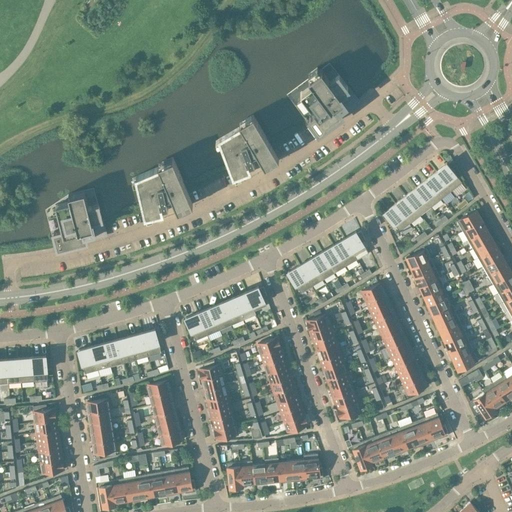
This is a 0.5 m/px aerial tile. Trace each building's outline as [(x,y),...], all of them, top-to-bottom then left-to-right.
[(315,133),(318,131),(358,101),(333,68),(329,64),(329,63),(322,69),(321,68),(308,78),(308,79),(287,95),(315,133)] [(220,138),(232,171),(234,175),(249,169),(247,165),(261,160),(265,166),(279,158),(253,115),(239,123),(241,126),(220,138)] [(178,210),(192,203),(173,157),(158,164),(159,166),(137,176),(146,214),(161,211),(160,206),(175,203),(178,210)] [(436,171),(451,190),(462,182),(451,168),(447,164),(446,162),(436,171)] [(436,171),(426,179),(441,198),(451,190),(436,171)] [(426,179),(415,187),(431,206),(441,198),(426,179)] [(415,187),(405,195),(421,214),(431,206),(415,187)] [(58,247),(106,235),(98,204),(88,206),(84,190),(68,194),(70,200),(55,204),(62,229),(54,231),(58,247)] [(405,195),(395,203),(410,222),(421,214),(405,195)] [(400,231),(410,222),(395,203),(384,211),(400,231)] [(476,209),(456,220),(462,230),(482,219),(476,209)] [(482,219),(462,230),(467,239),(487,228),(482,219)] [(487,228),(467,239),(472,248),(492,237),(487,228)] [(344,238),(357,259),(355,255),(366,249),(356,231),(344,238)] [(492,237),(472,248),(478,257),(497,246),(492,237)] [(344,238),(333,244),(346,266),(357,259),(344,238)] [(333,244),(322,251),(334,272),(346,266),(333,244)] [(497,246),(478,257),(483,266),(502,254),(497,246)] [(426,247),(406,257),(411,267),(431,258),(426,247)] [(322,251),(310,257),(323,279),(334,272),(322,251)] [(502,254),(483,266),(488,274),(507,263),(502,254)] [(310,257),(299,264),(312,285),(323,279),(310,257)] [(431,258),(411,267),(415,276),(435,267),(431,258)] [(511,271),(507,263),(488,274),(493,283),(511,272),(511,271)] [(301,292),(312,285),(299,264),(288,271),(301,292)] [(435,267),(415,276),(419,285),(439,276),(435,267)] [(511,272),(493,283),(498,292),(511,284),(511,272)] [(439,276),(419,285),(423,295),(444,285),(439,276)] [(366,300),(384,291),(380,282),(362,290),(366,300)] [(511,284),(498,292),(503,301),(511,295),(511,284)] [(444,285),(423,295),(428,304),(448,295),(444,285)] [(258,286),(246,291),(255,314),(256,314),(254,310),(266,305),(263,297),(259,288),(258,286)] [(246,291),(234,296),(243,319),(255,314),(246,291)] [(366,300),(370,309),(389,301),(384,291),(366,300)] [(448,295),(428,304),(432,313),(452,304),(448,305),(444,297),(448,295)] [(511,295),(503,301),(508,310),(511,307),(511,295)] [(234,296),(222,301),(231,324),(243,319),(234,296)] [(222,301),(210,306),(219,329),(231,324),(222,301)] [(370,309),(375,318),(393,310),(389,301),(370,309)] [(452,304),(432,313),(436,323),(456,313),(452,304)] [(210,306),(198,311),(208,334),(219,329),(210,306)] [(375,318),(379,328),(397,319),(393,310),(375,318)] [(208,334),(198,311),(185,317),(195,340),(208,334)] [(307,320),(310,330),(329,323),(326,313),(307,320)] [(456,313),(436,323),(440,332),(461,323),(456,313)] [(379,328),(383,337),(401,329),(397,319),(379,328)] [(310,330),(313,339),(333,333),(329,323),(310,330)] [(461,323),(440,332),(445,341),(465,332),(461,323)] [(154,328),(141,331),(148,356),(161,352),(154,328)] [(383,337),(387,346),(406,338),(401,329),(383,337)] [(141,331),(129,335),(136,359),(148,356),(141,331)] [(465,332),(445,341),(449,350),(469,341),(465,332)] [(313,339),(317,349),(336,342),(333,333),(313,339)] [(129,335),(116,338),(123,363),(136,359),(129,335)] [(257,343),(261,353),(280,346),(276,336),(257,343)] [(116,338),(104,342),(110,366),(123,363),(116,338)] [(387,346),(392,356),(410,347),(406,338),(387,346)] [(469,341),(449,350),(453,360),(473,350),(469,341)] [(104,342),(91,345),(98,369),(110,366),(104,342)] [(317,349),(320,359),(339,352),(336,342),(317,349)] [(98,369),(91,345),(78,349),(85,373),(98,369)] [(261,353),(264,363),(283,356),(280,346),(261,353)] [(392,356),(396,365),(414,357),(410,347),(392,356)] [(473,350),(453,360),(458,370),(460,369),(469,365),(478,361),(473,350)] [(320,359),(324,368),(343,362),(339,352),(320,359)] [(32,356),(34,381),(47,380),(45,355),(32,356)] [(32,356),(19,357),(21,382),(34,381),(32,356)] [(264,363),(268,372),(287,366),(283,356),(264,363)] [(19,357),(6,358),(8,383),(21,382),(19,357)] [(396,365),(400,374),(418,366),(414,357),(396,365)] [(6,358),(0,358),(0,383),(8,383),(6,358)] [(493,359),(482,366),(484,370),(496,363),(493,359)] [(324,368),(327,378),(346,371),(343,362),(324,368)] [(202,378),(222,373),(219,363),(200,368),(202,378)] [(268,372),(271,382),(290,375),(287,366),(268,372)] [(400,374),(404,384),(423,375),(418,366),(400,374)] [(327,378),(330,388),(349,381),(346,371),(327,378)] [(202,378),(205,388),(224,383),(222,373),(202,378)] [(511,398),(511,387),(506,378),(503,374),(492,382),(494,386),(504,400),(510,397),(511,399),(511,398)] [(271,382),(274,392),(293,385),(290,375),(271,382)] [(427,385),(423,375),(404,384),(409,393),(427,385)] [(150,394),(170,390),(167,378),(147,383),(150,394)] [(330,388),(334,397),(353,391),(349,381),(330,388)] [(227,393),(224,383),(205,388),(207,398),(227,393)] [(274,392),(278,401),(297,395),(293,385),(274,392)] [(505,402),(504,400),(494,386),(484,392),(494,407),(500,403),(501,404),(505,402)] [(172,399),(170,390),(150,394),(153,404),(172,399)] [(334,397),(337,407),(356,400),(353,391),(334,397)] [(496,409),(494,407),(484,392),(484,391),(468,402),(474,415),(481,410),(485,416),(496,409)] [(229,403),(227,393),(207,398),(210,408),(229,403)] [(278,401),(281,411),(300,404),(297,395),(278,401)] [(89,412),(109,409),(107,398),(87,401),(89,412)] [(175,409),(172,399),(153,404),(155,414),(175,409)] [(356,400),(337,407),(341,417),(360,410),(356,400)] [(232,413),(229,403),(210,408),(212,418),(232,413)] [(281,411),(284,421),(304,414),(300,404),(281,411)] [(35,421),(55,418),(54,407),(34,410),(35,421)] [(110,419),(109,409),(89,412),(90,422),(110,419)] [(177,419),(175,409),(155,414),(158,424),(177,419)] [(424,417),(432,437),(438,435),(439,438),(449,434),(445,424),(442,425),(437,412),(424,417)] [(234,423),(232,413),(212,418),(215,428),(234,423)] [(304,414),(284,421),(288,431),(307,424),(304,414)] [(424,417),(412,421),(421,445),(427,442),(426,440),(432,437),(424,417)] [(57,428),(55,418),(35,421),(37,431),(57,428)] [(112,429),(110,419),(90,422),(92,432),(112,429)] [(180,429),(177,419),(158,424),(160,434),(180,429)] [(412,421),(400,426),(408,447),(413,445),(414,448),(421,445),(412,421)] [(237,434),(234,423),(215,428),(217,439),(237,434)] [(400,426),(387,431),(396,454),(403,452),(402,449),(408,447),(400,426)] [(58,438),(57,428),(37,431),(38,442),(58,438)] [(113,439),(112,429),(92,432),(93,442),(113,439)] [(182,439),(180,429),(160,434),(163,444),(182,439)] [(387,431),(375,435),(383,456),(388,454),(389,457),(396,454),(387,431)] [(375,435),(363,440),(372,464),(371,461),(378,458),(378,460),(383,458),(382,457),(383,456),(375,435)] [(60,449),(58,438),(38,442),(40,452),(60,449)] [(115,449),(113,439),(93,442),(95,453),(104,451),(115,449)] [(360,468),(372,464),(363,440),(351,445),(355,453),(354,453),(356,459),(357,459),(360,468)] [(61,459),(60,449),(40,452),(41,462),(61,459)] [(304,454),(306,476),(312,476),(313,479),(323,478),(322,467),(319,467),(317,453),(304,454)] [(304,459),(291,460),(294,481),(300,480),(300,477),(306,476),(304,454),(304,459)] [(278,457),(265,458),(268,483),(274,483),(274,480),(280,479),(278,461),(278,457)] [(265,463),(252,464),(254,482),(260,481),(260,484),(268,483),(265,458),(264,458),(265,463)] [(63,469),(61,459),(41,462),(43,472),(63,469)] [(252,460),(239,461),(242,486),(242,483),(250,482),(250,483),(253,483),(253,482),(254,482),(252,464),(252,460)] [(291,460),(278,461),(280,479),(286,478),(286,481),(294,481),(291,460)] [(229,487),(242,486),(239,461),(227,462),(227,471),(226,471),(227,477),(228,477),(229,487)] [(188,466),(175,468),(179,490),(185,489),(185,492),(196,490),(194,479),(191,480),(188,466)] [(175,468),(162,470),(167,495),(173,494),(173,491),(179,490),(175,468)] [(162,470),(150,473),(154,495),(159,494),(159,497),(167,495),(162,470)] [(150,473),(137,475),(141,500),(147,499),(147,496),(154,495),(150,473)] [(137,475),(124,477),(128,499),(133,498),(133,501),(141,500),(137,475)] [(124,477),(111,479),(115,501),(121,500),(122,502),(126,501),(126,499),(128,499),(124,477)] [(115,501),(111,479),(98,482),(100,490),(99,491),(100,497),(101,497),(103,507),(115,504),(115,501)] [(48,498),(52,511),(70,511),(68,506),(65,507),(61,494),(48,498)] [(52,511),(48,498),(36,503),(38,511),(52,511)] [(479,511),(470,502),(461,509),(464,511),(479,511)] [(38,511),(36,503),(23,507),(25,511),(38,511)]
